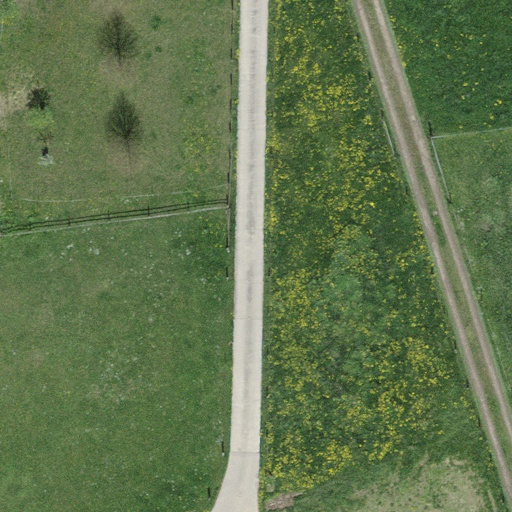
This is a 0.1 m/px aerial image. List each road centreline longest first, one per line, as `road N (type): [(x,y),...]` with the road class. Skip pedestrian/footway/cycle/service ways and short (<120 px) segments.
road 1 (track): [(333,0),(507,511)]
road 2 (track): [(239,511),(247,452),(250,0)]
